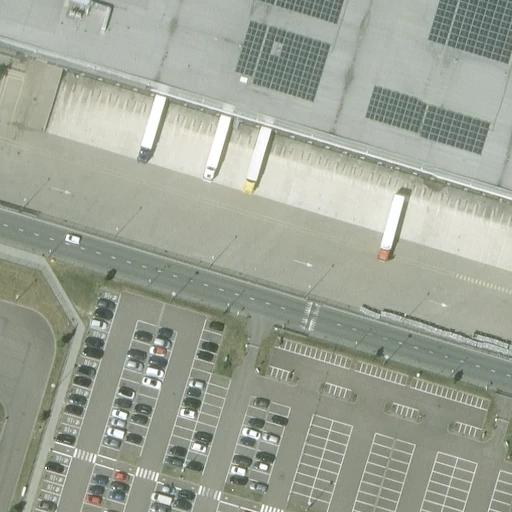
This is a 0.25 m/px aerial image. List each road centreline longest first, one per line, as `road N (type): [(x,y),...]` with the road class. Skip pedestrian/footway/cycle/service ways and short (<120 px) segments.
road 1 (unclassified): [(0,225),(511,378)]
road 2 (unknown): [(0,179),(80,181),(169,203),(466,283),(511,306)]
